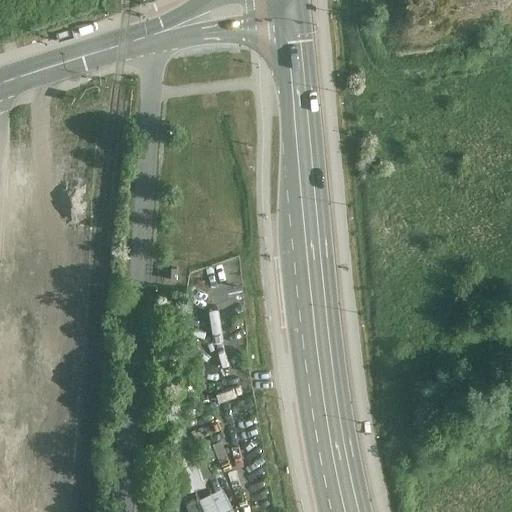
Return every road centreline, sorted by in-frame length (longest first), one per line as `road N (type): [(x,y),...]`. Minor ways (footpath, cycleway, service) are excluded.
road 1 (secondary): [(285,11),(312,324),(342,511)]
road 2 (residential): [(121,511),(155,34)]
road 3 (tertiary): [(155,34),(0,84)]
road 4 (tertiary): [(164,31),(260,28),(285,11)]
